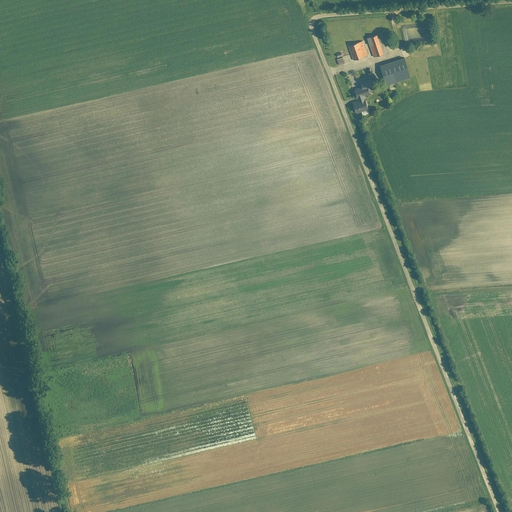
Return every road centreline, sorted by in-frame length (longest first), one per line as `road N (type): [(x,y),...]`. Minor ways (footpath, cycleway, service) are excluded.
road 1 (track): [(344,115),(495,511)]
road 2 (residential): [(490,0),(314,19),(313,36),(344,115)]
